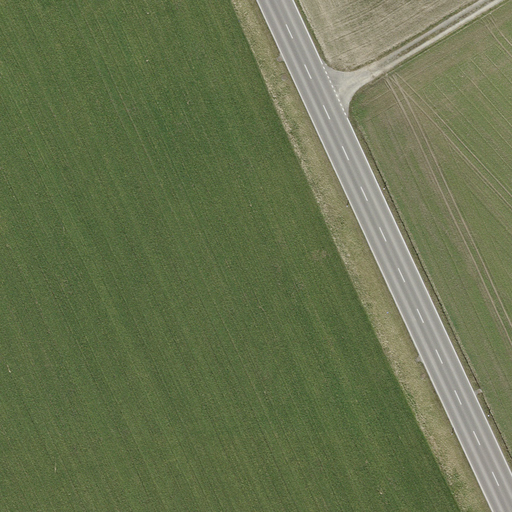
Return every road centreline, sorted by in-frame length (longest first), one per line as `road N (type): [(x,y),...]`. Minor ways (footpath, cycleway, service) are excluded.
road 1 (primary): [(276,0),(511,505)]
road 2 (track): [(323,101),(488,0)]
